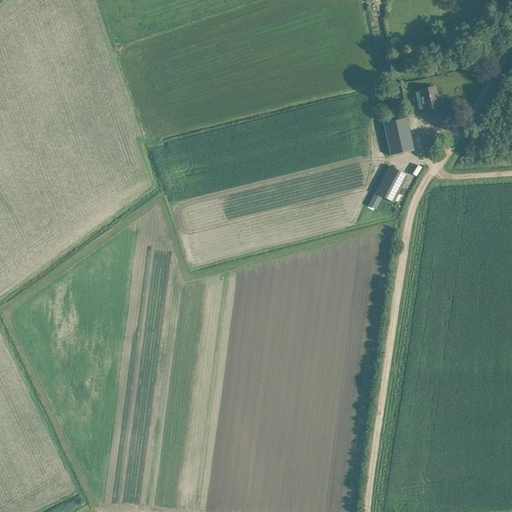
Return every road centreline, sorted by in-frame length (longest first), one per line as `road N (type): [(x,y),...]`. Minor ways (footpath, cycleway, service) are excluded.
road 1 (unclassified): [(511,30),(410,204),(404,260)]
road 2 (track): [(404,260),(373,511)]
